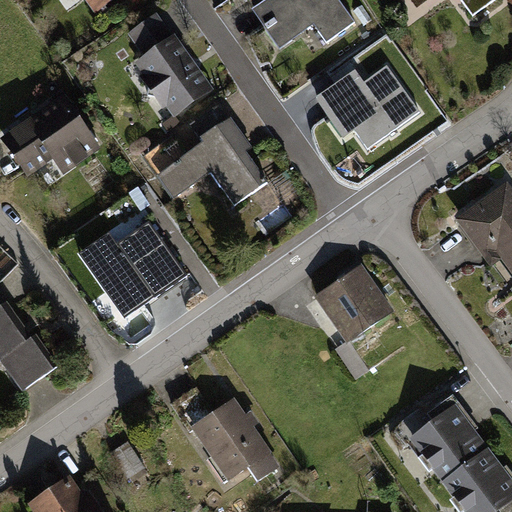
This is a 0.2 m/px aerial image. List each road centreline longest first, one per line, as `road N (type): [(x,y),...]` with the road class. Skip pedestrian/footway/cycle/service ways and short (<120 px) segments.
road 1 (residential): [(356,220),(194,0)]
road 2 (residential): [(134,377),(356,220)]
road 3 (residential): [(511,396),(375,208)]
road 4 (residential): [(134,377),(0,213)]
road 5 (residential): [(375,208),(511,110)]
road 6 (residential): [(0,477),(134,377)]
